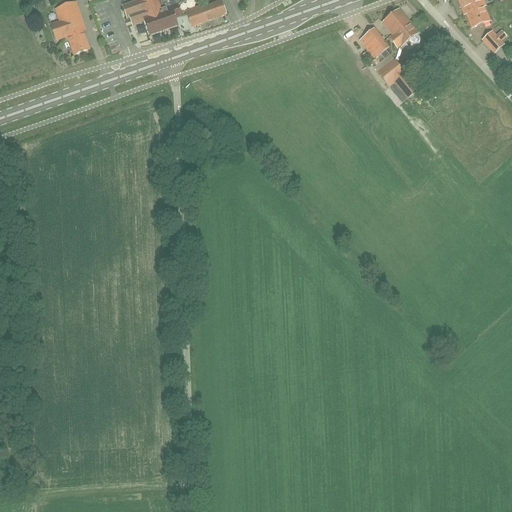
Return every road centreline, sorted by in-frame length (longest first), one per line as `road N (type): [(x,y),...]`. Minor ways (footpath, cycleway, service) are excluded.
road 1 (unclassified): [(193,511),(171,63)]
road 2 (primary): [(171,63),(340,0)]
road 3 (primary): [(0,119),(171,63)]
road 4 (unclassified): [(511,97),(422,0)]
